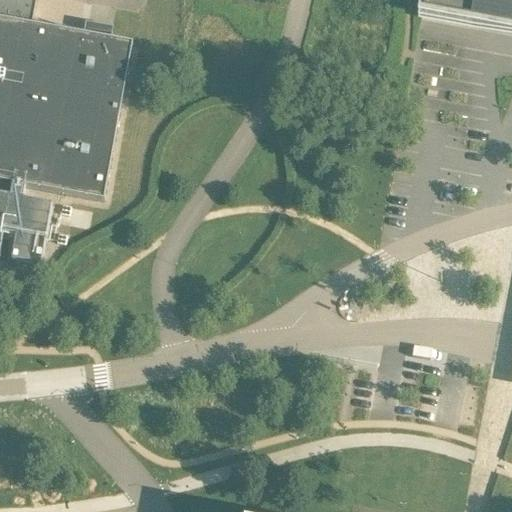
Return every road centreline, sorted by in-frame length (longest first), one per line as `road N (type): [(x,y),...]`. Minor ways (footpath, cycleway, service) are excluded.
road 1 (unclassified): [(282,341),(51,386),(0,387)]
road 2 (unclassified): [(282,341),(323,294),(382,259)]
road 3 (unclassified): [(410,336),(282,341)]
